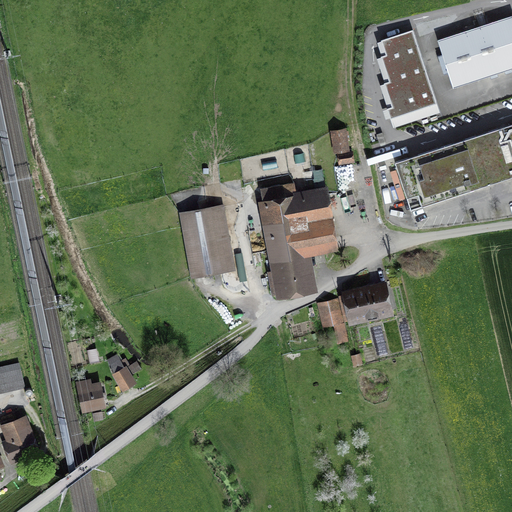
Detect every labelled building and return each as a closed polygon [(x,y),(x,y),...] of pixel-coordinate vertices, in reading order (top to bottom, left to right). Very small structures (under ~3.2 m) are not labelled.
[(511,20),(437,45),(453,92),(511,72),(511,20)] [(511,129),(395,169),(410,214),(511,180),(511,129)] [(345,132),(331,134),(337,168),(355,165),(353,156),(350,156),(345,132)] [(382,137),(376,139),(381,150),(386,148),(382,137)] [(294,185),(259,192),(262,205),(258,206),(276,302),(317,294),(310,259),(338,254),(333,230),(308,235),(307,226),(332,221),(326,192),(296,198),(294,185)] [(222,209),(179,217),(192,281),(234,272),(222,209)] [(393,316),(387,287),(342,297),(349,326),(393,316)] [(338,301),(317,306),(327,348),(348,343),(338,301)] [(117,353),(108,358),(125,390),(134,385),(117,353)] [(138,359),(129,363),(133,370),(141,366),(138,359)] [(0,369),(0,394),(24,389),(19,365),(0,369)] [(105,408),(100,385),(91,387),(90,381),(79,384),(85,412),(105,408)] [(25,417),(2,426),(9,442),(5,443),(12,460),(38,450),(25,417)]
